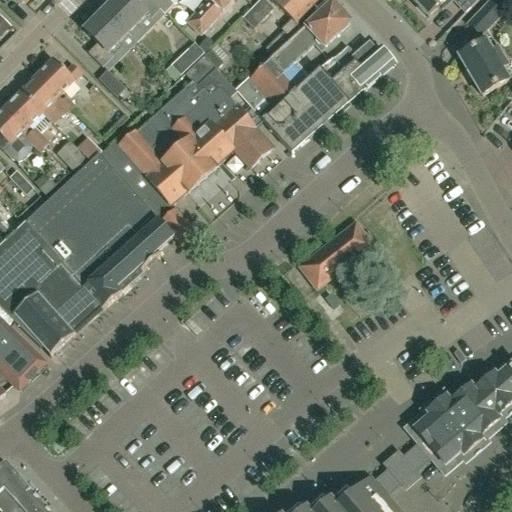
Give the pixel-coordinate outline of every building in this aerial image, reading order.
[(128,0),(115,0),(103,13),(127,37),(146,19),(150,24),(159,14),(160,14),(164,18),(174,9),(165,0),(145,0),(137,8),(128,0)] [(165,0),(174,9),(182,0),(165,0)] [(203,0),(208,5),(187,27),(200,39),(237,0),(203,0)] [(262,0),(242,21),(254,32),(274,11),(262,0)] [(283,34),(266,50),(272,57),(273,58),(293,40),(295,41),(304,33),(302,31),(297,26),(322,0),(275,0),(272,4),(291,23),(282,32),(283,34)] [(409,0),(428,19),(439,9),(442,12),(453,2),(456,6),(465,15),(470,10),(480,0),(409,0)] [(489,5),(467,27),(480,39),(481,38),(484,44),(458,59),(481,99),(508,83),(501,72),(507,69),(486,33),(501,17),(489,5)] [(249,79),(236,92),(238,95),(251,110),(262,123),(296,92),(282,77),(297,64),(314,48),(320,54),(351,25),(333,6),(304,33),(295,41),(293,40),(273,58),(269,63),(250,81),(249,79)] [(103,13),(83,32),(98,47),(88,57),(102,71),(112,61),(108,57),(127,37),(103,13)] [(0,39),(11,28),(0,17),(0,39)] [(171,68),(165,74),(174,84),(181,79),(204,56),(195,45),(171,68)] [(296,92),(262,123),(263,124),(290,156),(394,68),(380,51),(376,54),(369,45),(354,58),(347,50),(340,56),(320,71),(311,79),(296,93),(296,92)] [(211,53),(204,59),(217,72),(223,67),(211,53)] [(116,143),(116,144),(148,182),(147,183),(172,211),(174,209),(216,172),(215,171),(233,155),(248,173),(272,152),(254,132),(241,118),(228,103),(238,95),(236,92),(217,72),(204,59),(204,58),(184,77),(193,86),(161,115),(160,114),(121,148),(120,147),(116,143)] [(53,63),(36,79),(58,100),(82,77),(73,68),(65,75),(53,63)] [(107,73),(98,83),(116,101),(119,98),(124,103),(131,96),(126,91),(107,73)] [(36,79),(21,95),(50,124),(63,112),(68,117),(75,110),(65,100),(61,104),(58,100),(36,79)] [(21,95),(5,110),(30,135),(35,130),(40,135),(50,124),(21,95)] [(5,110),(0,115),(0,147),(2,150),(13,161),(19,163),(25,161),(31,155),(34,148),(33,148),(42,138),(40,135),(35,130),(30,135),(5,110)] [(42,138),(33,148),(34,148),(40,155),(50,146),(42,138)] [(100,156),(98,157),(173,241),(175,239),(184,249),(198,235),(174,209),(172,211),(147,183),(148,182),(116,144),(101,157),(100,156)] [(72,146),(59,158),(77,177),(79,175),(89,166),(90,165),(85,161),(77,152),(72,146)] [(96,151),(85,161),(90,165),(98,157),(100,156),(96,151)] [(0,375),(19,394),(20,395),(48,366),(0,319),(0,311),(42,350),(42,349),(52,359),(123,296),(121,294),(162,257),(159,253),(173,241),(98,157),(90,165),(89,166),(79,175),(77,177),(74,180),(73,180),(50,202),(47,205),(24,226),(0,248),(0,375)] [(16,174),(9,180),(26,199),(33,192),(34,191),(17,173),(16,174)] [(0,219),(0,234),(6,241),(13,234),(0,219)] [(355,228),(300,271),(316,291),(371,249),(355,228)] [(429,418),(414,432),(423,443),(417,448),(415,449),(428,464),(430,463),(436,458),(445,468),(461,455),(464,459),(473,451),(483,442),(480,439),(498,418),(511,405),(511,365),(497,379),(494,376),(474,393),(470,388),(455,402),(451,405),(446,399),(427,415),(429,418)] [(387,511),(381,505),(400,488),(417,474),(422,469),(428,464),(415,449),(409,455),(404,459),(387,474),(368,490),(364,486),(353,497),(347,490),(329,506),(322,498),(306,511),(387,511)] [(0,511),(46,511),(6,466),(0,471),(0,511)]
